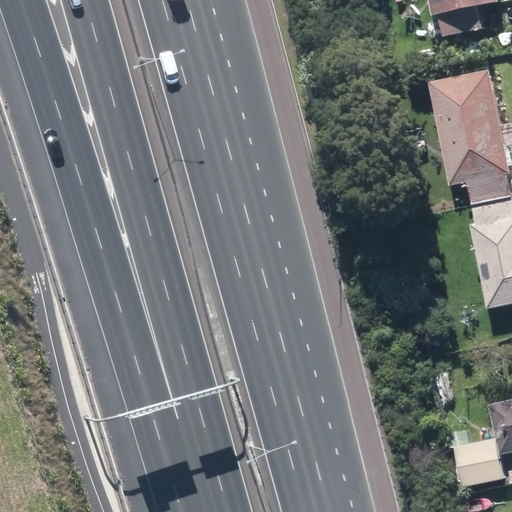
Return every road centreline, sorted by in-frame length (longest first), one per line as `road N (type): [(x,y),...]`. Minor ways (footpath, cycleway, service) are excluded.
road 1 (motorway): [(194,511),(21,0)]
road 2 (motorway): [(226,511),(86,0)]
road 3 (motorway): [(205,135),(310,511)]
road 4 (motorway): [(166,0),(205,135)]
road 5 (motorway): [(195,0),(205,135)]
